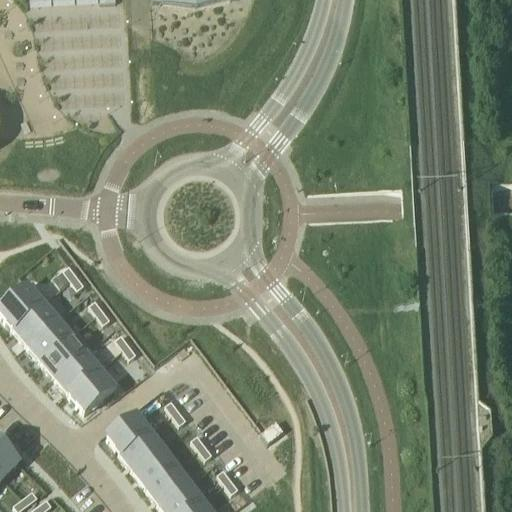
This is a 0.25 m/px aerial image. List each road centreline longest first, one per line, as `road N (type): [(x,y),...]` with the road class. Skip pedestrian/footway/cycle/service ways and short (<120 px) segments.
road 1 (secondary): [(361,511),(345,401),(246,236)]
road 2 (secondary): [(206,268),(260,311),(314,387),(335,449),(342,511)]
road 3 (secondary): [(247,206),(329,57),(344,0)]
road 4 (secondary): [(324,0),(310,44),(278,97),(238,150),(210,169)]
road 5 (residential): [(0,376),(118,511)]
road 6 (residential): [(0,204),(147,215)]
